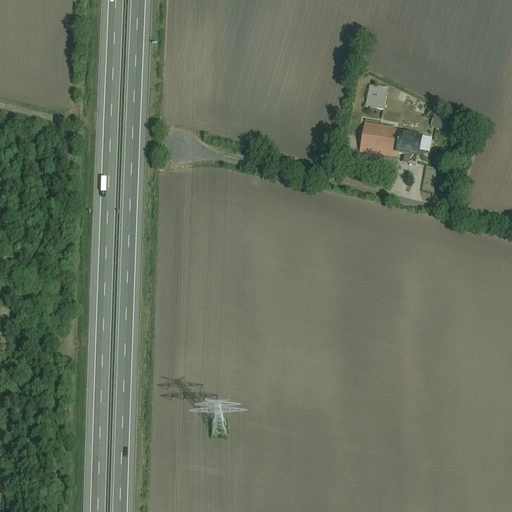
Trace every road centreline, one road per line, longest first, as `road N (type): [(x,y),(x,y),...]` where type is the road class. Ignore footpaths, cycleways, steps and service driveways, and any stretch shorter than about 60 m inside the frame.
road 1 (motorway): [(122,511),(138,0)]
road 2 (motorway): [(115,0),(99,511)]
road 3 (residential): [(181,150),(511,225)]
